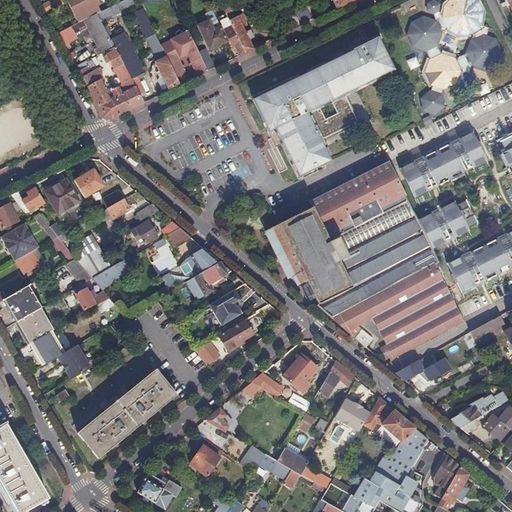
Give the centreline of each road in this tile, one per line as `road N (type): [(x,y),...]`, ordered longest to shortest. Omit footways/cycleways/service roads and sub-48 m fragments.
road 1 (residential): [(102,136),(379,0)]
road 2 (residential): [(307,319),(87,497)]
road 3 (residential): [(307,319),(102,136)]
road 4 (residential): [(511,492),(307,319)]
road 5 (residential): [(0,348),(87,497)]
road 6 (residential): [(102,136),(22,0)]
